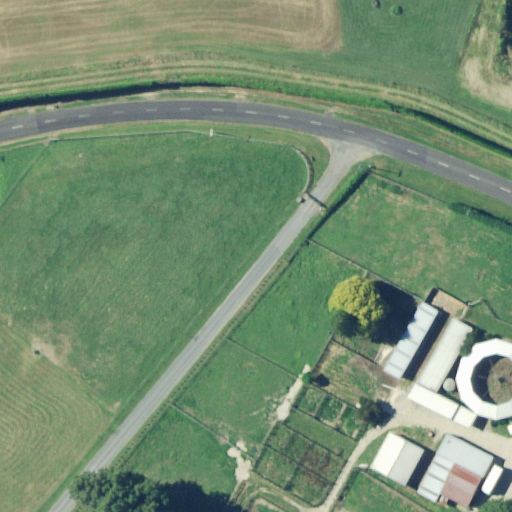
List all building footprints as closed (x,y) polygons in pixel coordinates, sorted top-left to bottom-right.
[(353,250),(333,238),(321,259),(341,270),(353,250)] [(449,298),(433,289),(386,370),(403,380),(449,298)] [(474,329),(456,318),(412,398),(471,430),(480,415),(439,393),(474,329)] [(463,401),(478,412),(498,420),(511,417),(511,343),(502,339),(478,345),(465,357),(459,377),(463,401)] [(408,480),(424,449),(393,432),(374,467),(447,507),(452,498),(470,508),(496,459),(450,434),(441,452),(422,487),(408,480)]
